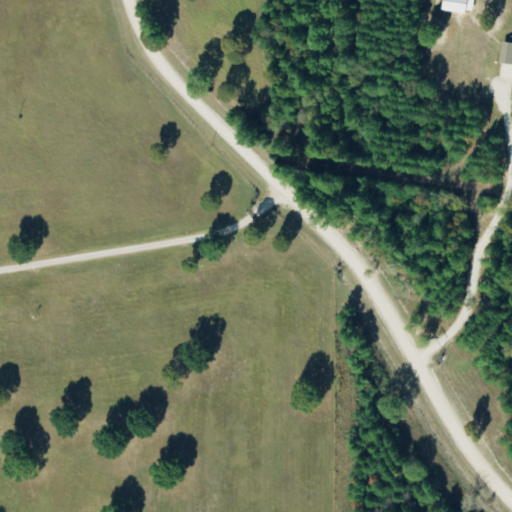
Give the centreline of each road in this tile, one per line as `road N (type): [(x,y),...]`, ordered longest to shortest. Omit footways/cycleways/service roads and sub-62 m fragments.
road 1 (residential): [(511,508),(425,421),(346,297),(144,103),(114,0)]
road 2 (residential): [(129,51),(0,98)]
